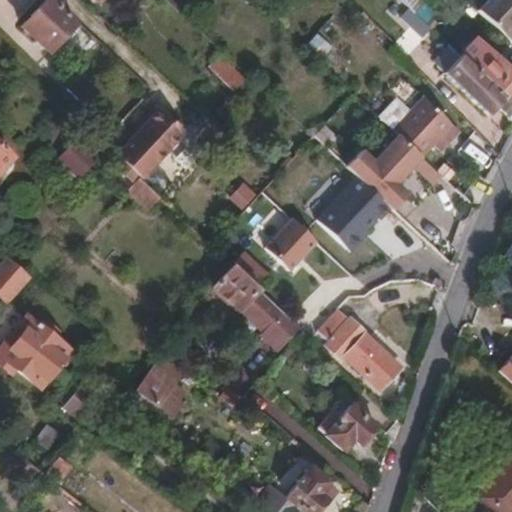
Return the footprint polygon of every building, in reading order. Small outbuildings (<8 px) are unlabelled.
[(46,50),(73,20),(51,0),(41,0),(18,24),(46,50)] [(400,0),(412,10),(421,0),(400,0)] [(475,11),(485,0),(471,0),(468,4),(475,11)] [(511,0),(485,0),(475,11),(510,44),(511,41),(511,0)] [(511,74),(472,38),(458,54),(511,104),(511,74)] [(511,118),(511,104),(458,54),(456,53),(439,71),(482,112),(490,103),(501,112),(502,115),(503,118),(506,119),(511,118)] [(420,95),(390,127),(396,133),(418,153),(429,140),(438,148),(455,128),(447,122),(448,121),(420,95)] [(157,107),(113,154),(118,158),(140,179),(183,130),(157,107)] [(397,185),(393,181),(418,153),(396,133),(356,177),(383,201),(397,185)] [(84,171),(64,153),(57,161),(77,179),(84,171)] [(144,207),(156,195),(140,179),(118,158),(112,164),(130,181),(124,188),(144,207)] [(293,220),(261,250),(285,276),(317,246),(293,220)] [(268,272),(242,249),(229,263),(254,286),(268,272)] [(0,263),(0,304),(4,309),(31,281),(6,258),(0,263)] [(274,348),(295,324),(254,286),(229,263),(208,284),(233,307),(235,305),(260,329),(257,332),(274,348)] [(377,388),(397,366),(335,308),(315,330),(325,341),(322,344),(337,358),(340,354),(377,388)] [(0,357),(36,386),(66,348),(22,314),(8,331),(15,337),(0,355),(0,357)] [(511,382),(511,352),(508,350),(494,368),(511,382)] [(156,409),(169,391),(144,371),(130,389),(156,409)] [(73,412),(89,391),(77,383),(61,403),(73,412)] [(359,442),(373,425),(340,398),(321,418),(329,424),(322,432),(340,447),(350,435),(359,442)] [(496,511),(509,511),(511,509),(511,457),(511,456),(477,497),(496,511)] [(283,496),(271,511),(270,511),(308,511),(331,485),(306,464),(280,493),(283,496)]
